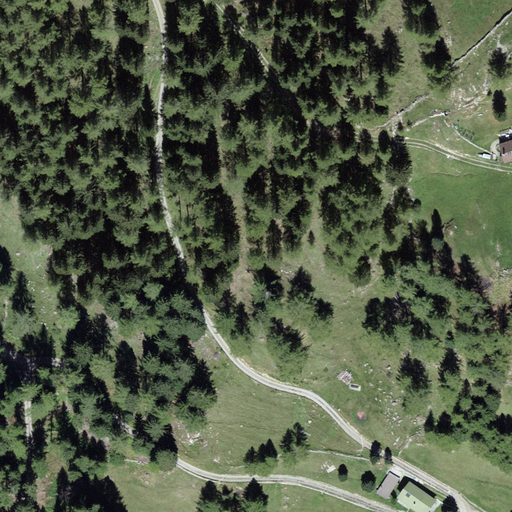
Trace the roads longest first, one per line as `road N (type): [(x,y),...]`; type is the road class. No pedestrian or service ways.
road 1 (track): [(465,511),(319,390),(258,369),(231,347),(185,267),(160,189),(168,35),(154,0)]
road 2 (track): [(23,351),(58,364),(159,444),(221,467),(318,476),(377,511)]
road 3 (track): [(218,0),(315,127),(511,169)]
road 4 (track): [(23,351),(29,463),(14,511)]
